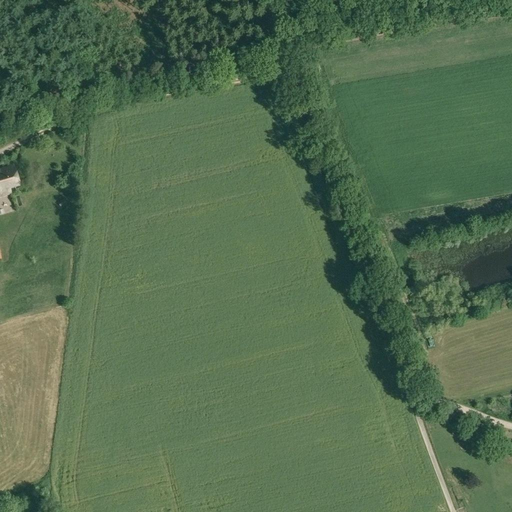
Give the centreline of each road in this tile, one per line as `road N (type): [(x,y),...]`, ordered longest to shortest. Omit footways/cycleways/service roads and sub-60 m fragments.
road 1 (unclassified): [(412,392),(273,23),(257,0)]
road 2 (track): [(285,55),(511,9)]
